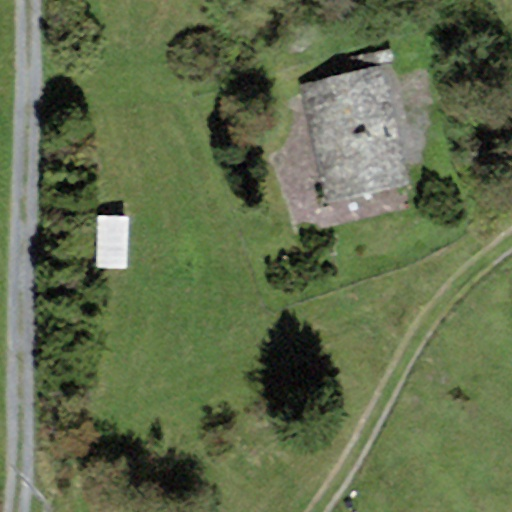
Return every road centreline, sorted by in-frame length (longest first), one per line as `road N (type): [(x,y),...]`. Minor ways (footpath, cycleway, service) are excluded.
road 1 (track): [(7,511),(22,0)]
road 2 (track): [(312,511),(424,321),(473,265),(511,237)]
